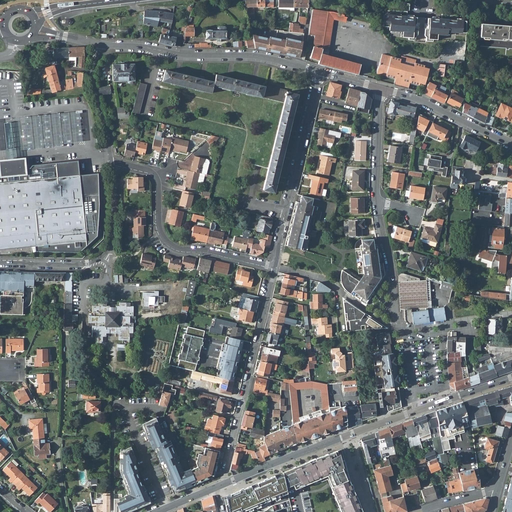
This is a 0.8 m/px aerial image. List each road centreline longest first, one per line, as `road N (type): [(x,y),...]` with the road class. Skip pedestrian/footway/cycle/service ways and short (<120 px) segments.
road 1 (tertiary): [(264,467),(511,377)]
road 2 (residential): [(275,266),(171,244),(159,225),(157,176),(111,160)]
road 3 (residential): [(275,266),(221,485)]
road 4 (tertiary): [(318,71),(268,58),(98,44)]
road 5 (residential): [(0,263),(101,257),(113,239),(111,160)]
road 6 (residential): [(318,71),(275,266)]
road 7 (track): [(63,332),(67,511)]
road 8 (tertiary): [(511,145),(380,89)]
road 9 (residential): [(377,202),(405,336)]
